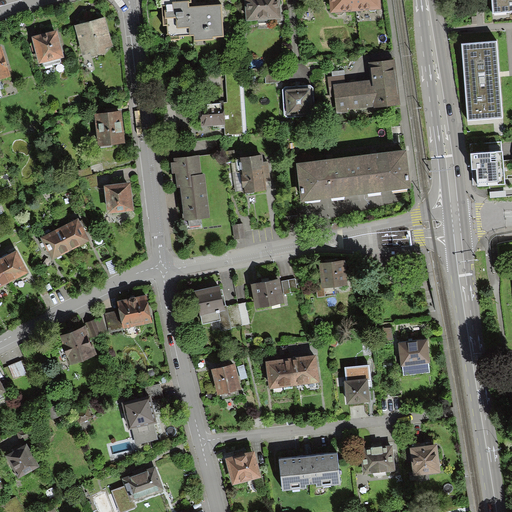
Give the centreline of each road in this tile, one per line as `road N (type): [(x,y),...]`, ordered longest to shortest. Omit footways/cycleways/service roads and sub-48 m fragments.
road 1 (residential): [(159,270),(452,220)]
road 2 (primary): [(495,511),(452,220)]
road 3 (residential): [(127,0),(159,270)]
road 4 (residential): [(451,416),(199,441)]
road 5 (primary): [(452,220),(425,0)]
road 6 (residential): [(159,270),(199,441)]
road 7 (residential): [(0,344),(159,270)]
